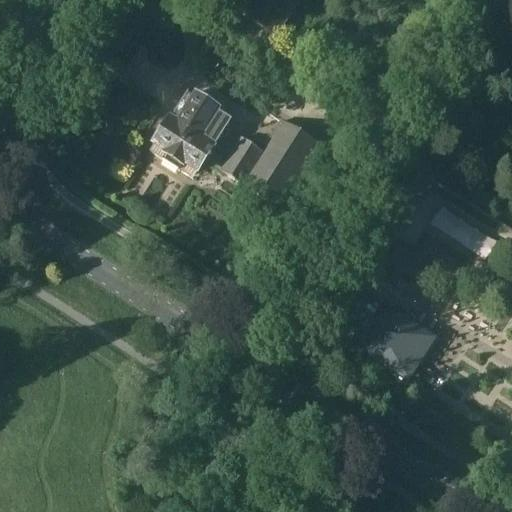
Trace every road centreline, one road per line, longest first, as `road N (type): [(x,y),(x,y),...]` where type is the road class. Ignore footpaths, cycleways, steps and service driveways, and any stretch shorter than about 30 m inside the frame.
road 1 (secondary): [(478,511),(0,206)]
road 2 (track): [(511,220),(383,146)]
